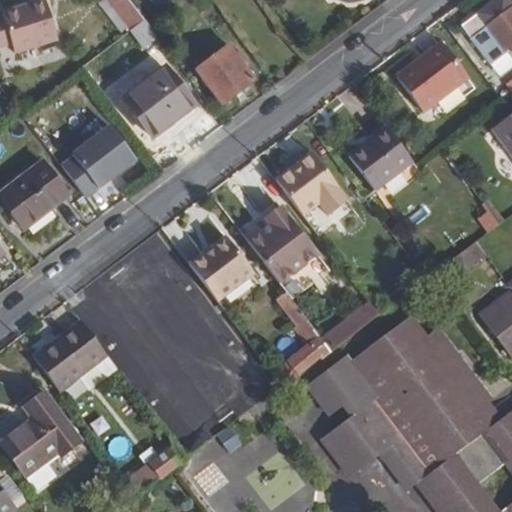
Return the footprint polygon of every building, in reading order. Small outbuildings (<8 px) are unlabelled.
[(80,27),(74,19),(60,0),(50,0),(41,7),(52,20),(44,26),(68,58),(90,42),(80,27)] [(502,47),(511,40),(511,6),(507,0),(491,0),(460,24),(489,63),(506,50),(502,47)] [(80,14),(74,19),(80,27),(86,23),(80,14)] [(145,43),(156,35),(144,18),(132,27),(145,43)] [(440,43),(396,77),(423,113),(467,78),(440,43)] [(234,54),(229,46),(214,57),(211,53),(204,59),(207,63),(197,71),(221,103),(253,80),(243,66),(248,62),(239,50),(234,54)] [(165,69),(122,100),(149,136),(191,104),(165,69)] [(510,96),(511,95),(511,77),(502,85),(510,96)] [(511,112),(486,131),(511,164),(511,112)] [(74,155),(62,165),(87,197),(137,159),(110,124),(73,153),(74,155)] [(373,191),(410,163),(385,130),(347,158),(373,191)] [(306,147),(283,164),(287,170),(310,153),(306,147)] [(310,153),(274,180),(301,215),(318,203),(326,216),(347,201),(310,153)] [(44,162),(0,193),(0,198),(22,229),(68,195),(44,162)] [(260,214),(236,231),(289,300),(328,272),(279,208),(264,219),(260,214)] [(489,234),(501,223),(488,210),(477,220),(489,234)] [(227,241),(190,268),(218,306),(255,279),(227,241)] [(397,278),(407,271),(392,251),(382,259),(397,278)] [(415,283),(407,271),(397,278),(405,289),(415,283)] [(511,290),(481,314),(511,356),(511,290)] [(368,303),(319,340),(326,350),(329,352),(377,315),(368,303)] [(511,511),(511,409),(500,418),(495,423),(482,407),(488,402),(489,400),(435,331),(424,337),(408,317),(349,361),(376,395),(369,400),(427,474),(414,483),(435,511),(511,511)] [(30,356),(56,391),(106,354),(79,319),(30,356)] [(270,374),(280,388),(299,376),(295,371),(316,355),(319,360),(329,352),(326,350),(319,340),(304,319),(292,328),(306,347),(270,374)] [(79,442),(42,394),(22,408),(19,405),(0,419),(0,446),(24,478),(56,453),(59,457),(79,442)] [(495,423),(500,418),(488,402),(482,407),(495,423)] [(137,492),(184,458),(174,446),(129,480),(137,492)] [(0,511),(16,511),(0,490),(0,511)]
